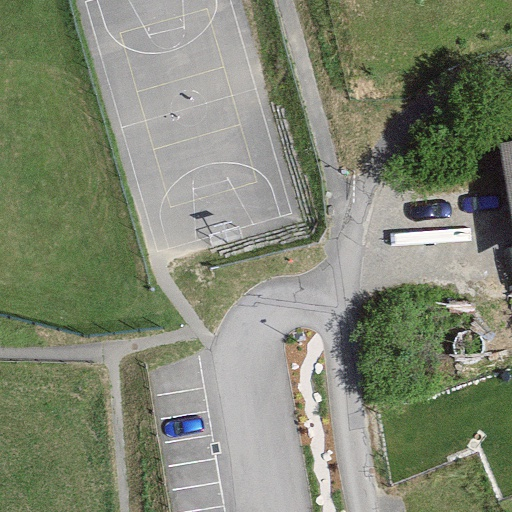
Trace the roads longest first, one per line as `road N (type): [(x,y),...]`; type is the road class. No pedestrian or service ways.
road 1 (residential): [(511,66),(439,96),(403,142),(340,302)]
road 2 (residential): [(340,302),(320,288),(292,289),(258,303),(240,338),(279,511)]
road 3 (residential): [(376,511),(340,302)]
